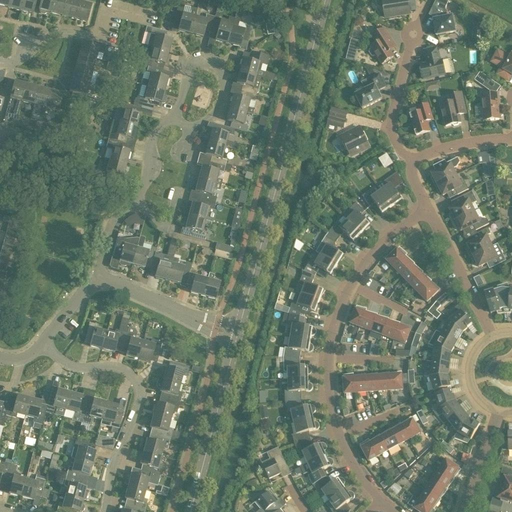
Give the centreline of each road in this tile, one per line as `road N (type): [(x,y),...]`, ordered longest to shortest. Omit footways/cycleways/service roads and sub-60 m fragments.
road 1 (tertiary): [(237,333),(319,20)]
road 2 (residential): [(105,511),(143,393),(129,371),(107,363),(74,367),(41,347)]
road 3 (tertiary): [(190,511),(237,333)]
road 4 (residential): [(165,124),(207,124),(219,79),(208,68),(190,68),(170,118)]
road 5 (residential): [(14,67),(19,51),(38,37),(96,39),(111,16),(151,22)]
road 6 (residential): [(99,279),(237,333)]
road 7 (residential): [(413,160),(398,150),(391,129),(413,34)]
road 8 (residential): [(488,332),(428,210)]
